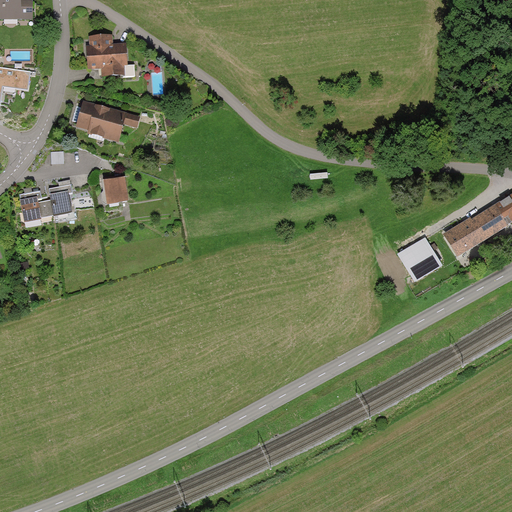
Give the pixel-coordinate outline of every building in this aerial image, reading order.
[(23,0),(0,0),(0,18),(34,18),(34,4),(23,4),(23,0)] [(129,68),(127,45),(114,46),(114,38),(90,39),(91,47),(88,48),(89,71),(103,70),(104,79),(124,78),(124,69),(129,68)] [(31,72),(0,67),(0,104),(1,104),(3,85),(29,89),(31,72)] [(141,118),(86,102),(78,131),(121,143),(126,126),(138,129),(141,118)] [(124,181),(105,184),(109,207),(128,204),(124,181)] [(46,223),(56,222),(56,224),(79,220),(73,188),(50,192),(52,200),(42,201),(41,193),(20,197),(26,230),(47,226),(46,223)] [(511,227),(511,199),(444,236),(456,258),(511,227)] [(442,272),(426,242),(399,257),(415,286),(442,272)]
